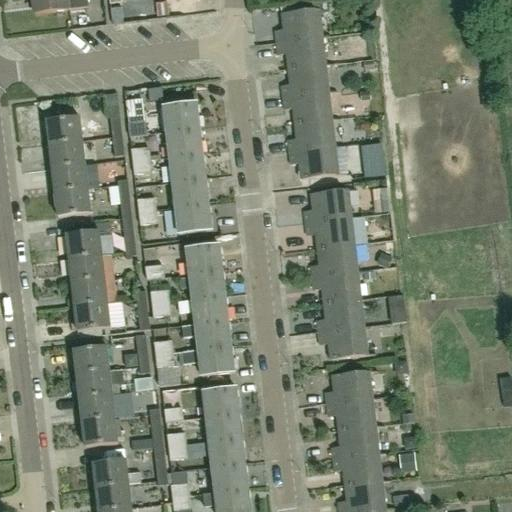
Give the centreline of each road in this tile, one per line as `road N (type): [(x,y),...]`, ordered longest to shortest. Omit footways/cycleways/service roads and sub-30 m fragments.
road 1 (residential): [(286,511),(230,41)]
road 2 (residential): [(34,507),(0,216)]
road 3 (residential): [(0,74),(230,41)]
